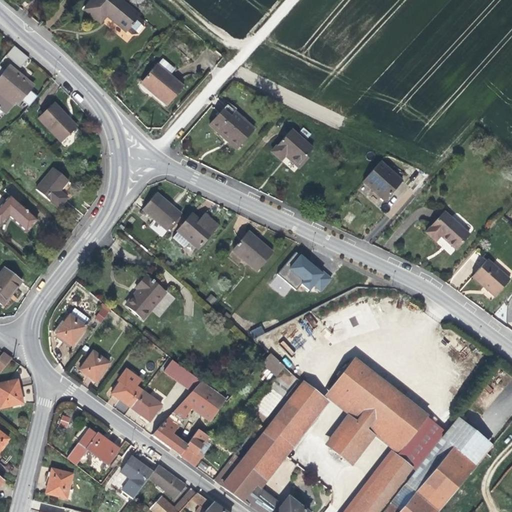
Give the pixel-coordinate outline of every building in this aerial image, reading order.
[(135,19),(137,16),(117,0),(89,0),(79,12),(96,25),(103,18),(110,23),(122,33),(123,33),(129,38),(137,38),(143,31),(142,23),(135,19)] [(26,60),(11,47),(2,57),(17,70),(26,60)] [(165,106),(181,86),(169,76),(175,69),(162,58),(155,66),(153,64),(138,81),(148,89),(153,93),(151,96),(165,106)] [(0,69),(0,116),(0,117),(10,106),(13,109),(16,105),(23,111),(32,99),(26,94),(30,89),(19,80),(7,69),(3,73),(0,69)] [(59,143),(74,127),(65,119),(60,113),(61,111),(53,103),(37,119),(59,143)] [(254,128),(226,105),(208,126),(221,137),(224,140),(227,138),(237,147),(254,128)] [(306,155),(312,147),(291,129),(271,152),(282,161),(286,156),(291,159),(299,166),(307,157),(306,155)] [(376,163),(359,183),(373,194),(382,202),(398,183),(376,163)] [(62,185),(67,179),(53,166),(35,187),(56,206),(66,196),(59,188),(62,185)] [(167,232),(180,216),(168,205),(155,194),(142,210),(167,232)] [(0,228),(9,221),(27,236),(31,231),(37,223),(10,200),(0,210),(0,228)] [(202,219),(194,212),(179,229),(201,248),(216,230),(202,219)] [(456,249),(468,235),(443,213),(424,233),(434,241),(440,235),(447,241),(456,249)] [(256,271),(275,251),(266,243),(252,230),(232,251),(256,271)] [(188,243),(184,248),(191,255),(196,249),(188,243)] [(315,267),(313,269),(312,270),(306,266),(308,264),(295,253),(276,275),(295,291),(301,285),(308,291),(312,286),(320,292),(330,280),(319,270),(315,267)] [(492,298),(508,279),(486,261),(469,280),(481,290),(492,298)] [(20,284),(4,269),(0,274),(0,306),(1,308),(12,294),(20,284)] [(131,296),(123,305),(140,320),(163,294),(143,275),(133,286),(137,290),(135,293),(132,297),(131,296)] [(92,299),(89,301),(97,309),(99,305),(92,299)] [(100,321),(108,312),(103,308),(95,317),(100,321)] [(88,320),(75,309),(69,316),(67,315),(54,334),(62,340),(69,346),(83,328),(83,327),(88,320)] [(254,338),(264,332),(261,326),(250,331),(254,338)] [(107,364),(91,351),(77,370),(86,377),(94,383),(107,364)] [(275,376),(285,367),(271,352),(261,362),(275,376)] [(0,373),(0,374),(11,361),(2,353),(0,356),(0,373)] [(349,414),(326,444),(354,466),(376,437),(391,449),(397,454),(429,416),(355,358),(325,397),(330,401),(349,414)] [(190,393),(200,382),(170,361),(162,372),(190,393)] [(289,386),(296,378),(284,368),(277,376),(289,386)] [(129,409),(142,392),(132,385),(137,379),(125,370),(120,376),(122,378),(110,395),(119,401),(129,409)] [(19,392),(16,379),(0,382),(0,404),(1,407),(22,403),(19,392)] [(325,397),(304,380),(266,430),(264,434),(241,461),(220,487),(247,505),(262,489),(330,401),(325,397)] [(207,421),(223,399),(200,382),(190,393),(181,403),(188,408),(207,421)] [(160,406),(142,392),(129,409),(140,417),(148,422),(160,406)] [(175,422),(188,408),(181,403),(168,417),(175,422)] [(59,424),(67,428),(71,418),(62,415),(59,424)] [(397,454),(416,470),(445,431),(429,416),(397,454)] [(168,417),(150,436),(169,449),(176,439),(169,433),(177,423),(175,422),(168,417)] [(491,447),(457,420),(442,440),(452,449),(474,467),(491,447)] [(87,429),(70,453),(80,461),(86,451),(107,466),(118,450),(104,439),(96,433),(95,435),(87,429)] [(185,445),(177,456),(188,464),(192,467),(202,455),(196,451),(207,436),(197,429),(185,445)] [(176,439),(169,449),(173,453),(177,456),(185,445),(176,439)] [(452,449),(442,440),(407,484),(416,492),(452,449)] [(397,454),(391,449),(344,511),(382,511),(416,470),(397,454)] [(437,511),(474,467),(452,449),(416,492),(402,508),(399,505),(392,511),(437,511)] [(70,453),(66,459),(76,467),(80,461),(70,453)] [(233,455),(212,481),(220,487),(241,461),(233,455)] [(122,492),(132,500),(135,496),(148,478),(151,473),(143,467),(130,458),(120,472),(130,481),(122,492)] [(172,476),(157,465),(151,473),(148,478),(175,499),(184,485),(172,476)] [(72,475),(51,469),(48,482),(45,493),(66,499),(72,475)] [(194,493),(189,488),(180,500),(186,504),(190,499),(194,493)] [(262,489),(247,505),(257,511),(274,511),(282,503),(262,489)] [(203,499),(194,493),(190,499),(199,505),(203,499)] [(282,503),(274,511),(310,511),(289,494),(282,503)] [(160,497),(149,510),(151,511),(177,511),(173,508),(160,497)] [(211,505),(203,499),(199,505),(207,511),(211,505)] [(186,504),(180,500),(173,508),(177,511),(179,511),(180,511),(186,504)]
